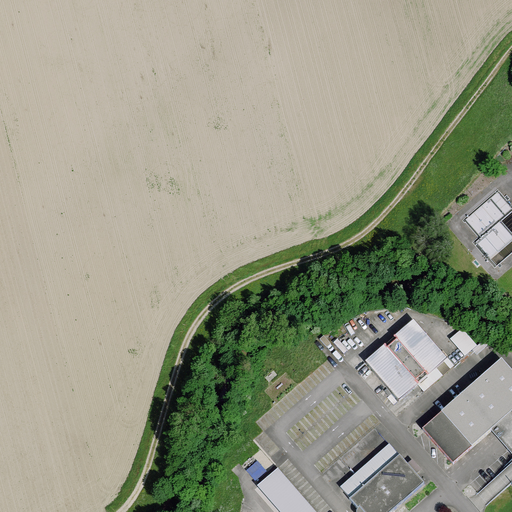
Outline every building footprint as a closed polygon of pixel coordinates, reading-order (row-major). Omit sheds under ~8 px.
[(411,322),(364,363),(397,401),(445,360),(411,322)] [(463,326),(450,337),(463,353),(476,343),(463,326)] [(511,412),(511,374),(500,361),(419,430),(451,466),(511,412)] [(388,446),(339,489),(358,511),(390,511),(422,485),(388,446)] [(312,511),(276,470),(255,489),(275,511),(312,511)]
